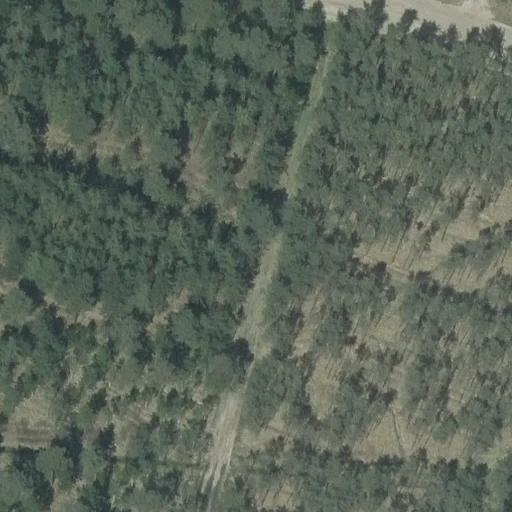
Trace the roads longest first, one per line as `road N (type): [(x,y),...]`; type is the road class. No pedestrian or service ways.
road 1 (track): [(338,0),(203,511)]
road 2 (track): [(387,0),(511,41)]
